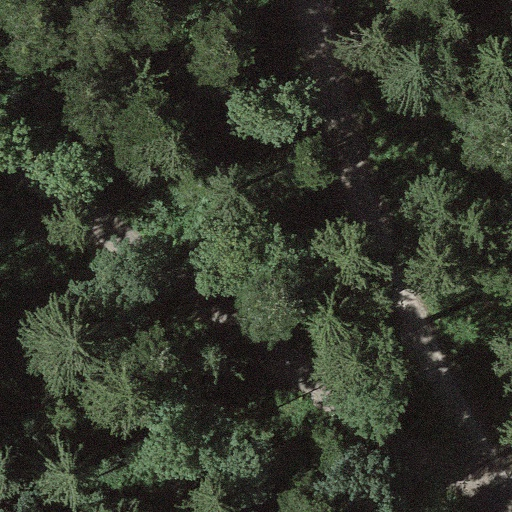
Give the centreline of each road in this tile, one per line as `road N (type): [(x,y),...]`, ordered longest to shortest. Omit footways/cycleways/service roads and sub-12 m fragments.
road 1 (track): [(0,147),(385,448),(482,460)]
road 2 (track): [(317,0),(331,78),(482,460)]
